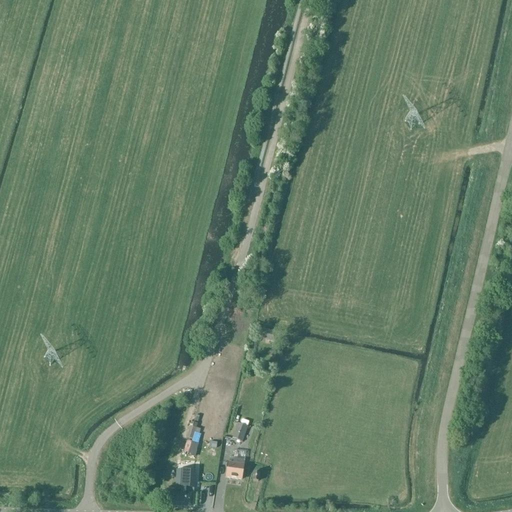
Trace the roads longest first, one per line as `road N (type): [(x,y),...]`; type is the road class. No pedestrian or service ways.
road 1 (unclassified): [(87,511),(98,443),(204,363),(299,0)]
road 2 (unclassified): [(443,511),(443,429),(511,134)]
